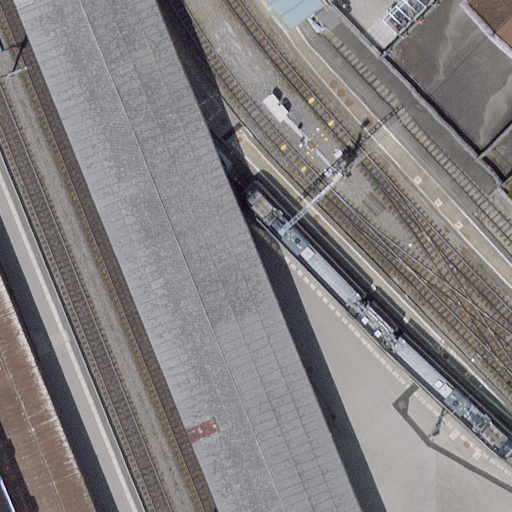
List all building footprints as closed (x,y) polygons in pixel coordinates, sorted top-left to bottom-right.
[(368,511),(162,0),(20,0),(227,511),(368,511)] [(260,0),(275,22),(288,37),(316,11),(327,0),(260,0)] [(332,0),(327,0),(316,11),(496,199),(510,186),(332,0)] [(511,0),(478,0),(470,8),(511,50),(511,0)] [(0,454),(23,511),(104,511),(0,255),(0,454)] [(0,511),(24,511),(0,450),(0,511)]
